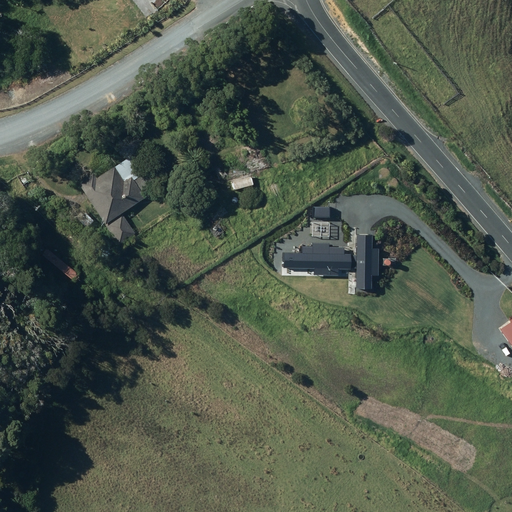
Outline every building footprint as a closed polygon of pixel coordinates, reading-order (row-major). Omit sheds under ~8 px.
[(153,13),(143,0),(136,0),(134,2),(146,18),(153,13)] [(129,151),(75,183),(114,248),(135,236),(122,212),(141,200),(130,181),(142,173),(129,151)] [(230,190),(251,184),(248,172),(227,178),(230,190)] [(327,205),(310,205),(310,216),(327,216),(327,205)] [(95,222),(81,210),(72,220),(85,232),(95,222)] [(369,246),(370,233),(355,232),(354,252),(341,252),(341,246),(327,246),(328,242),(309,241),(309,245),(299,245),(299,253),(280,252),(279,266),(310,268),(309,274),(335,275),(336,267),(347,268),(346,295),(353,295),(354,286),(368,286),(369,274),(374,274),(375,246),(369,246)] [(77,272),(45,247),(39,255),(71,280),(77,272)] [(511,318),(498,329),(510,346),(502,351),(507,359),(511,355),(511,318)]
